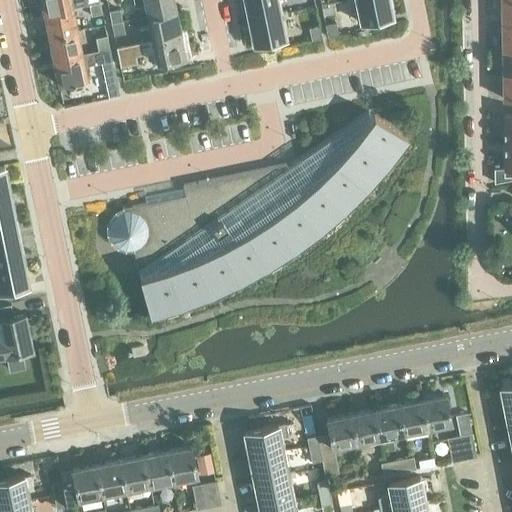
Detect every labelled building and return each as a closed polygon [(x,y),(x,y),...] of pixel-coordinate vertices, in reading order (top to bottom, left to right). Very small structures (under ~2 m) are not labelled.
[(99,0),(35,0),(36,3),(40,6),(42,6),(44,12),(73,6),(89,3),(99,1),(99,0)] [(177,10),(174,0),(134,0),(136,4),(145,3),(148,16),(177,10)] [(279,13),(276,0),(246,0),(251,19),(279,13)] [(391,16),(388,0),(358,0),(363,22),(391,16)] [(511,0),(500,0),(501,24),(511,23),(511,0)] [(102,14),(99,1),(89,3),(92,16),(102,14)] [(332,2),(321,4),(328,37),(365,29),(363,22),(337,27),(332,2)] [(78,30),(73,6),(44,12),(49,36),(78,30)] [(109,11),(112,23),(123,21),(120,9),(109,11)] [(181,34),(177,10),(148,16),(153,40),(181,34)] [(255,43),(284,37),(279,13),(251,19),(255,43)] [(123,21),(112,23),(114,35),(125,33),(123,21)] [(511,23),(501,24),(502,49),(511,48),(511,23)] [(319,26),(309,28),(312,40),(322,38),(319,26)] [(83,53),(78,30),(49,36),(54,59),(83,53)] [(153,40),(117,47),(120,65),(136,62),(134,54),(155,50),(158,63),(186,57),(181,34),(153,40)] [(96,38),(98,50),(110,47),(107,35),(96,38)] [(110,47),(98,50),(83,53),(54,59),(59,83),(88,77),(85,65),(101,62),(112,60),(110,47)] [(511,48),(502,49),(502,73),(511,73),(511,48)] [(101,62),(104,74),(115,72),(112,60),(101,62)] [(511,98),(511,73),(502,73),(503,98),(511,98)] [(106,85),(108,97),(120,94),(117,83),(106,85)] [(111,219),(109,226),(110,234),(113,241),(118,246),(125,248),(133,248),(140,275),(150,316),(189,305),(226,290),(261,271),(295,250),(327,226),(357,199),(384,170),(408,138),(374,114),(373,115),(368,111),(295,161),(287,166),(286,164),(183,185),(185,194),(146,202),(122,207),(123,210),(116,214),(111,219)] [(0,193),(0,217),(13,215),(8,191),(0,193)] [(500,207),(501,215),(510,214),(509,206),(500,207)] [(0,217),(0,241),(17,238),(13,215),(0,217)] [(0,266),(22,262),(17,238),(0,241),(0,266)] [(0,291),(27,286),(22,262),(0,266),(0,291)] [(5,305),(0,306),(0,355),(7,354),(23,351),(32,349),(25,314),(13,316),(11,304),(5,305)] [(511,384),(504,386),(502,387),(507,410),(511,408),(511,384)] [(446,393),(423,398),(428,427),(452,422),(446,393)] [(404,431),(428,427),(423,398),(399,403),(404,431)] [(380,436),(404,431),(399,403),(375,408),(380,436)] [(375,408),(351,413),(357,441),(380,436),(375,408)] [(320,447),(322,459),(325,474),(338,471),(333,446),(357,441),(351,413),(325,418),(328,433),(317,435),(320,447)] [(246,430),(251,455),(282,449),(279,436),(286,434),(284,423),(246,430)] [(471,432),(459,435),(464,458),(476,455),(471,432)] [(307,437),(309,449),(320,447),(317,435),(307,437)] [(452,460),(464,458),(459,435),(447,437),(452,460)] [(191,446),(167,451),(173,480),(197,475),(191,446)] [(309,449),(312,461),(322,459),(320,447),(309,449)] [(282,449),(251,455),(256,480),(287,473),(282,449)] [(149,485),(173,480),(167,451),(143,455),(149,485)] [(214,472),(210,454),(197,456),(201,475),(214,472)] [(125,490),(149,485),(143,455),(120,460),(125,490)] [(413,456),(402,459),(404,470),(415,468),(413,456)] [(404,470),(402,459),(391,461),(393,472),(404,470)] [(120,460),(96,465),(102,494),(125,490),(120,460)] [(383,474),(393,472),(391,461),(381,463),(383,474)] [(64,494),(67,506),(67,507),(80,504),(79,499),(102,494),(96,465),(72,469),(74,479),(62,481),(64,494)] [(256,480),(261,504),(292,498),(287,473),(256,480)] [(0,480),(0,505),(28,500),(23,476),(0,480)] [(379,497),(381,509),(423,501),(418,477),(390,482),(392,494),(379,497)] [(316,481),(319,492),(329,490),(327,479),(316,481)] [(64,494),(62,481),(51,484),(54,496),(64,494)] [(216,481),(204,483),(209,507),(221,504),(216,481)] [(196,509),(209,507),(204,483),(192,486),(196,509)] [(332,503),(329,490),(319,492),(321,505),(332,503)] [(67,506),(64,494),(54,496),(56,508),(67,506)] [(294,511),(292,498),(261,504),(262,511),(294,511)] [(29,511),(28,500),(0,505),(0,511),(29,511)] [(381,511),(425,511),(423,501),(381,509),(381,511)] [(340,505),(340,511),(351,511),(350,503),(340,505)]
